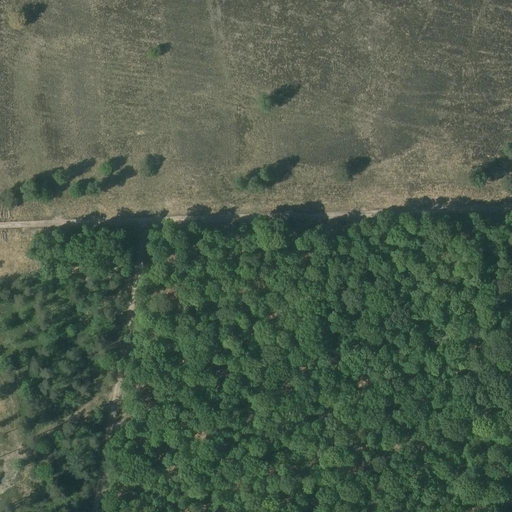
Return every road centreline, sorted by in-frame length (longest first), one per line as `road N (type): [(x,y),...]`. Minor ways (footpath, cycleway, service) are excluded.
road 1 (track): [(0,227),(511,205)]
road 2 (track): [(95,511),(122,222)]
